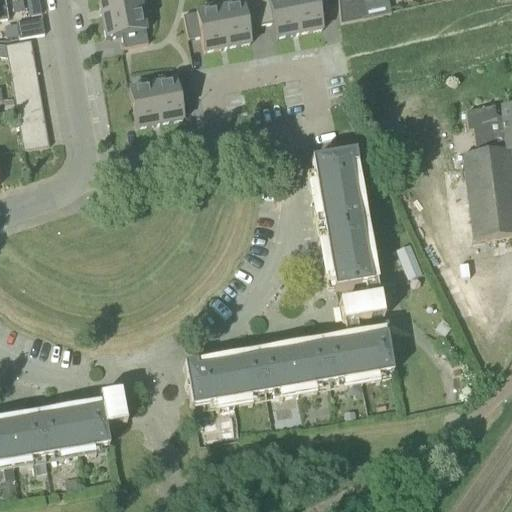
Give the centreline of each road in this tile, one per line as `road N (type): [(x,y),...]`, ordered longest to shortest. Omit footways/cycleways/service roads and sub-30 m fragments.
road 1 (residential): [(0,361),(91,383),(162,364),(230,323),(266,276),(283,228),(290,186),(284,138)]
road 2 (residential): [(79,178),(114,180),(284,138)]
road 3 (residential): [(79,178),(83,148),(55,0)]
